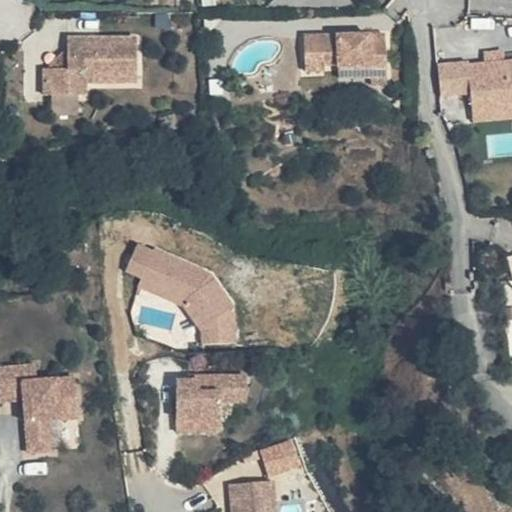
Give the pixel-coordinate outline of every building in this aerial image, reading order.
[(388,14),(341,18),(343,32),(389,28),(388,14)] [(388,31),(305,33),(306,71),(326,71),(326,64),(340,64),(340,67),(371,67),(372,78),(389,78),(388,31)] [(143,34),(70,32),(69,54),(69,69),(58,69),(45,69),(45,92),(87,93),(87,80),(142,81),(143,34)] [(69,69),(69,54),(58,69),(69,69)] [(441,62),(443,94),(474,92),(474,100),(511,99),(511,57),(472,59),(472,62),(441,62)] [(371,67),(340,67),(340,78),(372,78),(371,67)] [(511,113),(511,99),(474,100),(474,115),(511,113)] [(164,379),(154,380),(157,417),(201,414),(199,396),(226,394),(223,369),(175,373),(176,378),(164,379)] [(14,370),(0,370),(0,404),(2,404),(7,457),(31,455),(28,425),(39,424),(38,405),(55,404),(53,383),(16,386),(14,370)] [(56,423),(55,404),(38,405),(39,424),(56,423)] [(201,414),(157,417),(158,430),(202,426),(201,414)] [(294,438),(262,448),(271,475),(303,465),(294,438)] [(257,511),(256,481),(213,483),(213,511),(257,511)]
